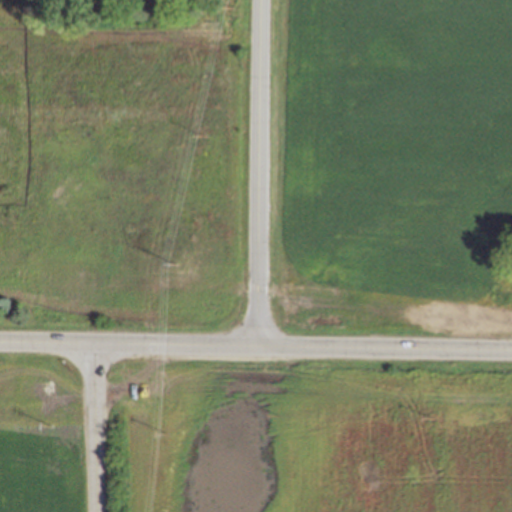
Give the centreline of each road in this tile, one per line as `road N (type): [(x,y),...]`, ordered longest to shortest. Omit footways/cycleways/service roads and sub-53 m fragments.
road 1 (tertiary): [(95,344),(511,350)]
road 2 (tertiary): [(255,0),(249,346)]
road 3 (tertiary): [(95,344),(95,511)]
